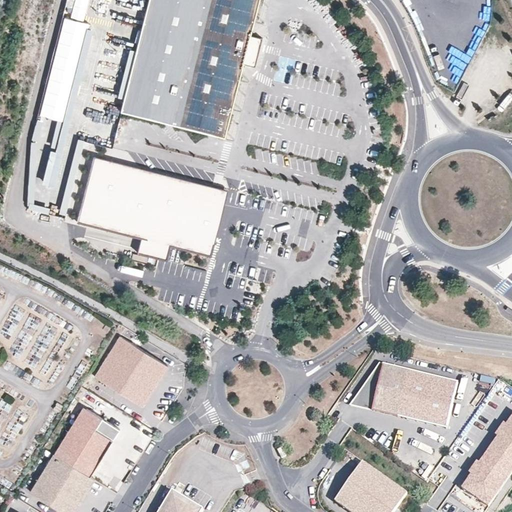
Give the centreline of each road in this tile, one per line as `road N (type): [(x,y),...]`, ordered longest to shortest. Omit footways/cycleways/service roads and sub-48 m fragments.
road 1 (tertiary): [(376,0),(415,83),(420,166)]
road 2 (tertiary): [(473,140),(428,93),(384,0)]
road 3 (residential): [(222,408),(176,431),(123,511)]
road 4 (residential): [(290,395),(401,315)]
road 5 (residential): [(386,291),(357,331),(289,375)]
road 6 (residential): [(289,375),(262,352),(234,357),(217,380),(222,408)]
